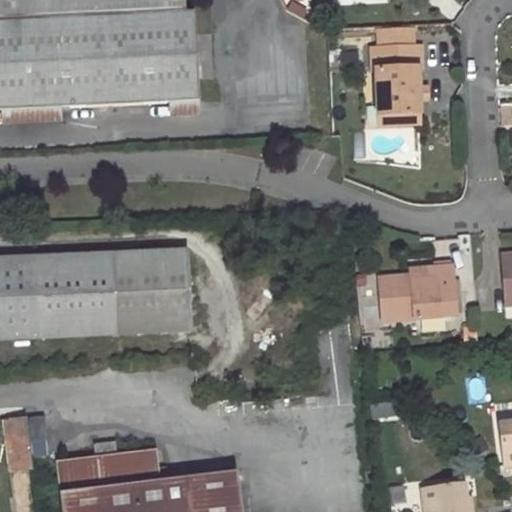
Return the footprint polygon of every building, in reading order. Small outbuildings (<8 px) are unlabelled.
[(0,0),(0,111),(200,102),(196,37),(195,12),(185,12),(184,0),(0,0)] [(403,52),(403,33),(377,34),(377,53),(403,52)] [(377,84),(407,83),(406,75),(412,75),(411,52),(403,52),(370,54),(371,77),(377,77),(377,84)] [(379,118),(409,117),(408,104),(407,92),(407,83),(377,84),(379,118)] [(407,92),(408,104),(418,104),(418,98),(418,92),(407,92)] [(409,117),(379,118),(380,129),(410,128),(409,117)] [(185,252),(0,259),(0,340),(188,332),(185,252)] [(501,308),(511,307),(511,257),(498,259),(501,308)] [(430,278),(408,280),(378,282),(381,324),(452,319),(448,269),(430,270),(430,278)] [(408,280),(430,278),(430,270),(408,272),(408,280)] [(25,418),(3,421),(8,473),(31,470),(25,418)] [(42,419),(29,420),(32,442),(44,441),(42,419)] [(511,421),(497,423),(502,466),(511,464),(511,421)] [(114,444),(94,446),(95,458),(55,463),(60,511),(240,511),(236,473),(158,482),(154,451),(114,455),(114,444)] [(463,483),(421,489),(424,511),(472,511),(471,502),(466,503),(463,483)]
